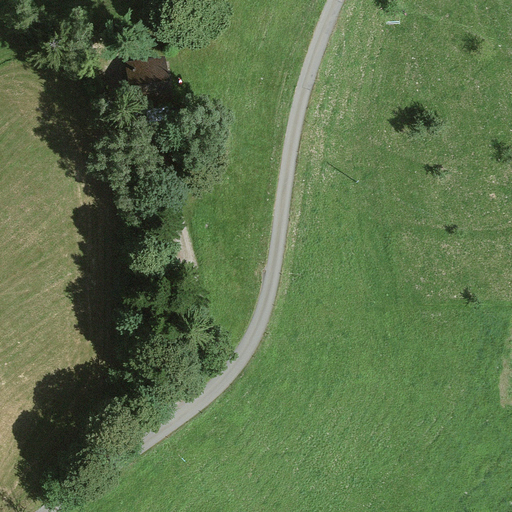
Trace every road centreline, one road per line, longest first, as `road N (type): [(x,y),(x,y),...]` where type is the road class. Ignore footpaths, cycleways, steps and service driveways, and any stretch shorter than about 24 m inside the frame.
road 1 (unclassified): [(46,511),(198,402),(247,345),(268,299),(303,95),(338,0)]
road 2 (track): [(0,56),(29,49),(103,72),(154,147),(181,217),(195,313),(185,363),(163,401),(164,426)]
